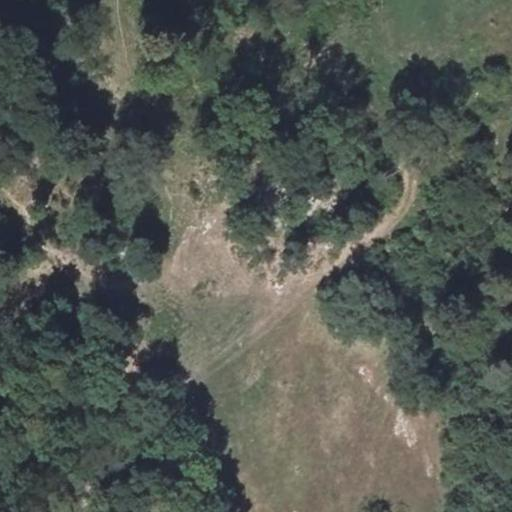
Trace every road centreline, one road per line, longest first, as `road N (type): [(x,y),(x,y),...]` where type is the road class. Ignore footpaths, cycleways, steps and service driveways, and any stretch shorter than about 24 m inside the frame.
road 1 (track): [(0,186),(62,275),(168,298),(261,292),(373,252),(419,181),(470,163),(511,209)]
road 2 (track): [(470,163),(470,59),(456,0)]
